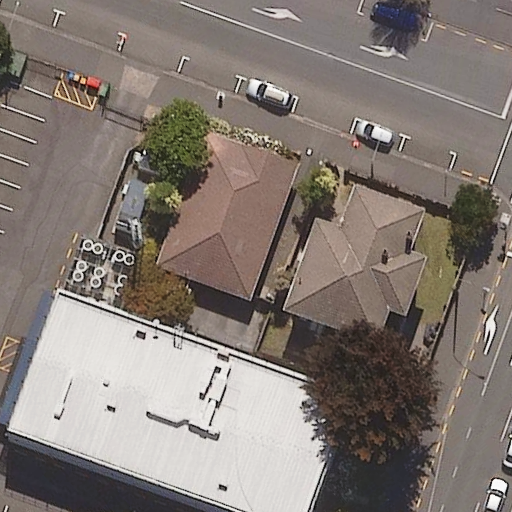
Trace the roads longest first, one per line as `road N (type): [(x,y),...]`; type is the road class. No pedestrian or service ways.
road 1 (residential): [(178,0),(511,119)]
road 2 (trunk): [(469,511),(511,364)]
